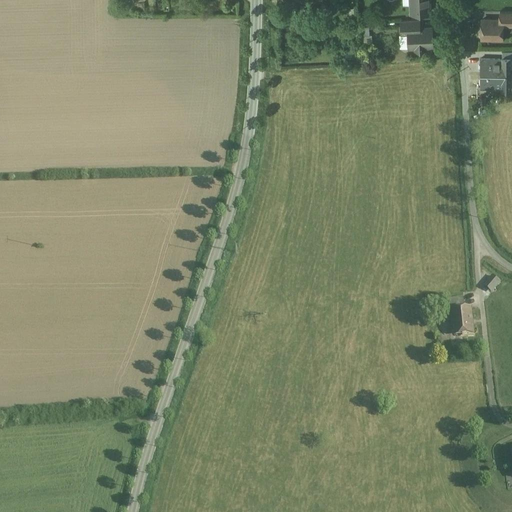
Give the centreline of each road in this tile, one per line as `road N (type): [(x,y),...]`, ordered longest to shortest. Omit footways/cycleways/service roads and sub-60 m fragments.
road 1 (tertiary): [(257,0),(243,162),(133,511)]
road 2 (residential): [(451,0),(475,223),(486,248),(511,269)]
